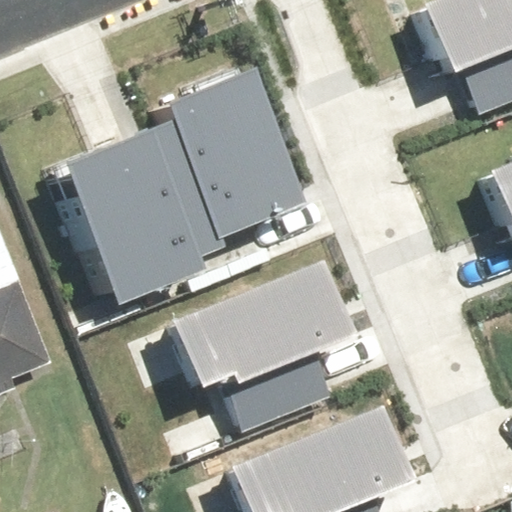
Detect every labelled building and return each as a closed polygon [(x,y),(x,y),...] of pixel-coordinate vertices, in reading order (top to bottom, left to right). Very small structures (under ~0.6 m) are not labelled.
[(511,0),(402,0),(427,58),(447,50),(468,101),(511,82),(511,0)] [(44,160),(103,302),(190,267),(180,245),(293,199),(237,63),(147,100),(153,116),(44,160)] [(511,155),(476,170),(502,234),(511,229),(511,155)] [(306,262),(156,324),(180,381),(214,368),(238,426),(323,391),(305,347),(336,334),(306,262)] [(0,386),(42,370),(7,284),(0,286),(0,386)] [(366,405),(216,467),(234,511),(270,511),(273,511),(373,511),(364,491),(396,478),(366,405)]
